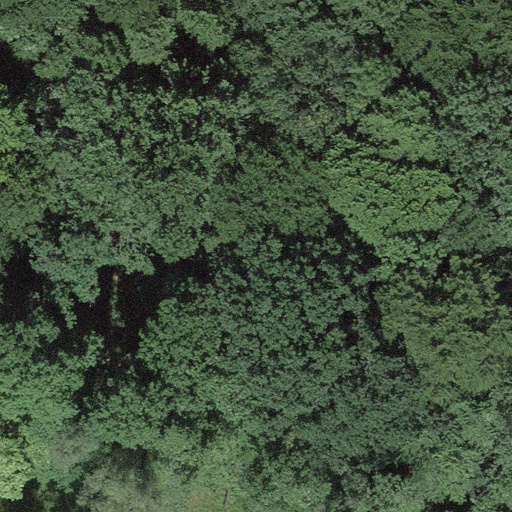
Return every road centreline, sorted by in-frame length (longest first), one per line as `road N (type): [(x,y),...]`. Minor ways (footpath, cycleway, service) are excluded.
road 1 (track): [(0,2),(64,125),(137,215),(192,258),(511,437)]
road 2 (track): [(137,215),(67,266),(0,334)]
